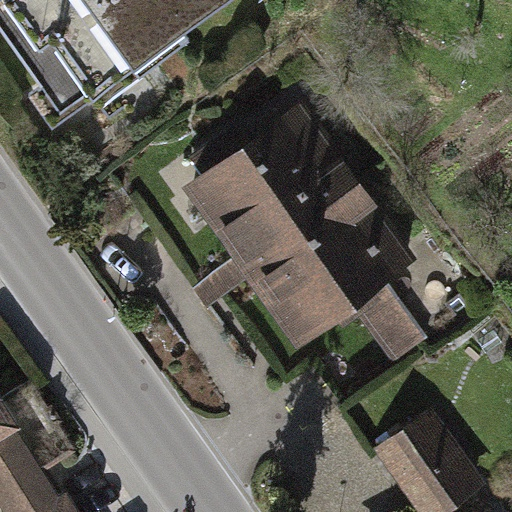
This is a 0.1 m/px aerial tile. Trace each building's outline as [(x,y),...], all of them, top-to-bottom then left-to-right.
[(103,0),(23,0),(4,15),(87,128),(159,76),(103,0)] [(194,0),(103,0),(159,76),(219,32),(194,0)] [(194,0),(219,32),(262,0),(194,0)] [(433,258),(318,107),(202,194),(317,345),(433,258)] [(0,383),(0,501),(7,511),(83,511),(68,488),(61,492),(17,424),(24,420),(0,383)] [(456,511),(491,485),(437,415),(379,459),(420,511),(456,511)]
